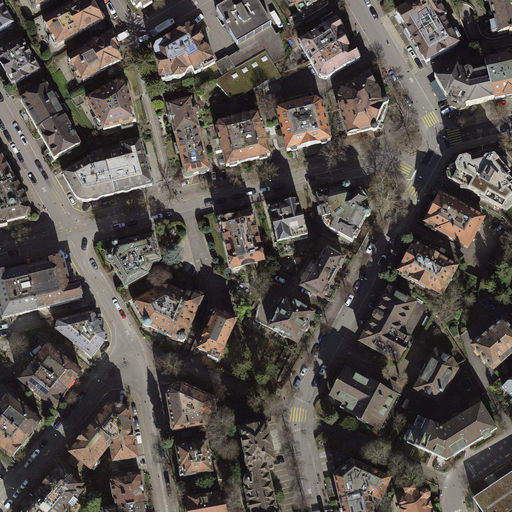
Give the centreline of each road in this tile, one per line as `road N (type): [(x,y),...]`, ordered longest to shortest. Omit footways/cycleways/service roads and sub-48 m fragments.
road 1 (residential): [(420,178),(300,402),(297,434),(316,511)]
road 2 (residential): [(70,232),(338,165),(381,160),(420,178)]
road 3 (residential): [(0,506),(102,379),(135,360)]
road 4 (residential): [(356,0),(442,138)]
road 5 (residential): [(168,511),(135,360)]
road 6 (residential): [(135,360),(70,232)]
road 7 (residential): [(70,232),(0,110)]
